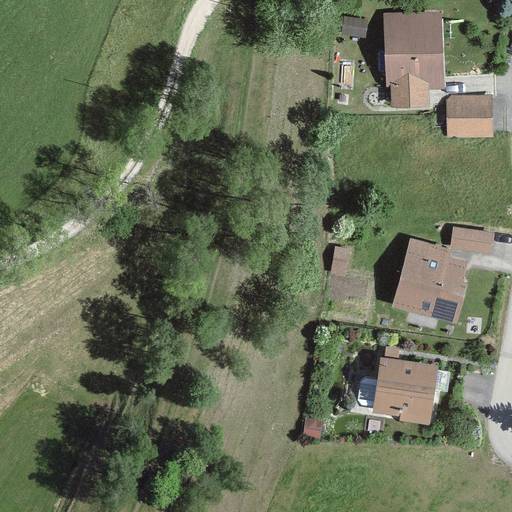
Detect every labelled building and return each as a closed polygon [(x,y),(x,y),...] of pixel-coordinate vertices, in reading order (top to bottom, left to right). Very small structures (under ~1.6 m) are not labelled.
[(384,13),(387,86),(392,85),(392,100),(429,99),(429,84),(445,83),(442,11),(384,13)] [(368,19),(345,16),(342,35),(366,38),(368,19)] [(447,102),(448,133),(494,131),(493,100),(447,102)] [(493,251),(495,231),(454,226),(451,246),(493,251)] [(408,236),(393,303),(455,317),(468,261),(448,256),(450,246),(408,236)] [(332,272),(347,274),(351,248),(336,246),(332,272)] [(364,366),(359,404),(375,406),(374,412),(437,421),(445,364),(386,356),(385,369),(364,366)] [(324,418),(305,417),(304,436),(323,437),(324,418)]
